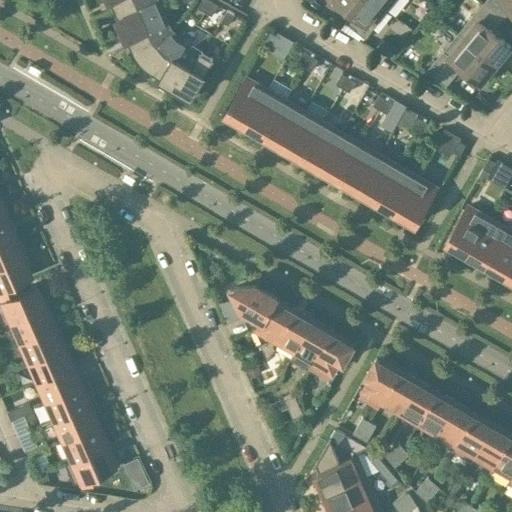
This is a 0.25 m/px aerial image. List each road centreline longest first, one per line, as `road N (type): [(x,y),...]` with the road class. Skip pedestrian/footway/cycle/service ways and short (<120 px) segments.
road 1 (residential): [(282,511),(158,230),(63,175),(52,177),(45,193),(185,511)]
road 2 (residential): [(488,136),(275,0)]
